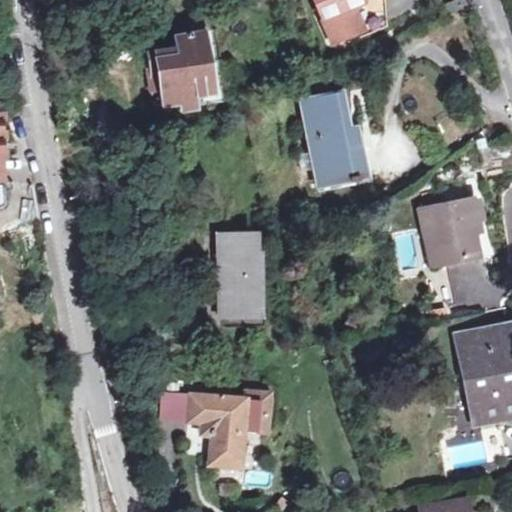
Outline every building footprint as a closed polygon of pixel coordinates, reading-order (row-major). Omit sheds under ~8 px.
[(312,0),(331,49),(386,28),(383,0),(312,0)] [(437,0),(445,17),(474,5),(474,3),(472,0),(437,0)] [(212,104),(202,32),(194,33),(193,26),(175,28),(176,36),(174,36),(177,56),(163,58),(162,51),(148,53),(151,70),(146,71),(148,89),(160,88),(162,106),(180,103),(180,109),(212,104)] [(365,179),(356,128),(346,130),(340,97),(302,104),(311,154),(299,156),(302,172),(313,170),(317,188),(365,179)] [(485,178),(511,172),(511,143),(479,152),(485,178)] [(478,195),(415,208),(427,270),(480,260),(476,238),(481,235),(479,224),(483,220),(478,195)] [(239,274),(257,275),(257,253),(252,253),(252,235),(221,235),(220,318),(238,318),(239,274)] [(239,274),(238,318),(257,317),(257,275),(239,274)] [(511,364),(505,328),(461,337),(478,420),(511,413),(511,364)] [(219,397),(192,395),(189,420),(201,422),(200,430),(205,435),(213,435),(211,463),(240,465),(242,431),(267,433),(270,392),(246,390),(245,399),(231,398),(232,389),(220,388),(219,397)] [(192,395),(164,393),(161,418),(189,420),(192,395)] [(180,511),(204,511),(200,492),(178,495),(180,511)]
